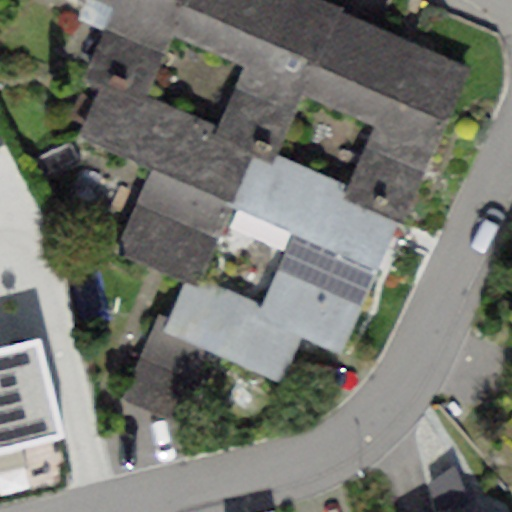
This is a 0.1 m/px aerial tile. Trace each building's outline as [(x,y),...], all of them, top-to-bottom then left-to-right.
[(88,0),(109,9),(81,75),(106,86),(145,104),(173,34),(188,0),(88,0)] [(315,0),(188,0),(173,34),(244,66),(213,136),(256,155),(269,161),(299,95),(336,13),(338,10),(315,0)] [(336,13),(299,95),(372,128),(343,192),(402,219),(469,73),(336,13)] [(145,104),(106,86),(82,138),(149,169),(112,247),(183,280),(196,286),(232,206),(256,155),(213,136),(145,104)] [(256,155),(232,206),(297,234),(263,312),(196,286),(183,280),(164,323),(209,342),(285,375),(301,339),(342,357),(402,219),(343,192),(269,161),(256,155)] [(157,320),(122,399),(174,422),(209,342),(164,323),(157,320)] [(0,454),(64,439),(39,339),(0,349),(0,454)]
